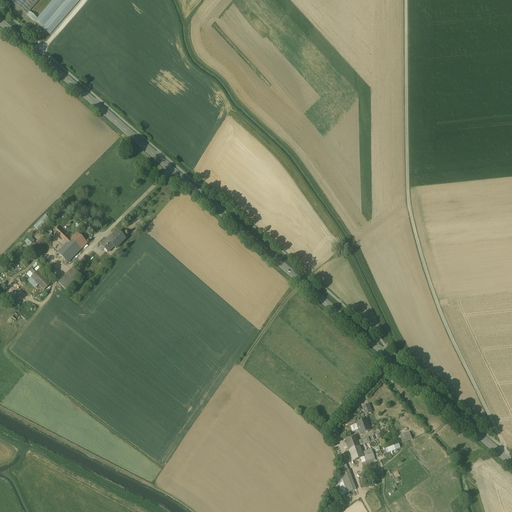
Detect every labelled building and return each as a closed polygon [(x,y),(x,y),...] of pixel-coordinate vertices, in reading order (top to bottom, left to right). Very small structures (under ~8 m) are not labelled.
[(9,0),(26,15),(39,0),(9,0)] [(46,216),(34,227),(38,231),(49,219),(46,216)] [(71,241),(58,229),(55,232),(68,244),(71,241)] [(119,233),(110,242),(108,240),(102,246),(109,253),(114,247),(116,249),(126,240),(119,233)] [(68,244),(58,254),(68,263),(81,250),(87,244),(84,241),(80,237),(77,234),(71,240),(72,240),(71,241),(68,244)] [(43,238),(31,250),(35,253),(47,241),(43,238)] [(73,269),(59,283),(67,292),(82,277),(73,269)] [(51,284),(38,271),(32,278),(45,291),(51,284)] [(369,405),(363,407),(366,415),(372,413),(369,405)] [(367,420),(357,424),(361,435),(370,431),(367,420)] [(410,435),(401,438),(403,443),(412,439),(410,435)] [(356,436),(346,440),(353,462),(364,458),(362,453),(356,436)] [(342,454),(336,440),(332,442),(333,444),(337,456),(342,454)] [(384,445),(362,453),(364,458),(365,462),(387,454),(384,445)] [(345,472),(340,474),(348,493),(356,490),(348,471),(345,472)] [(348,493),(340,474),(338,476),(334,483),(339,496),(341,496),(348,493)]
